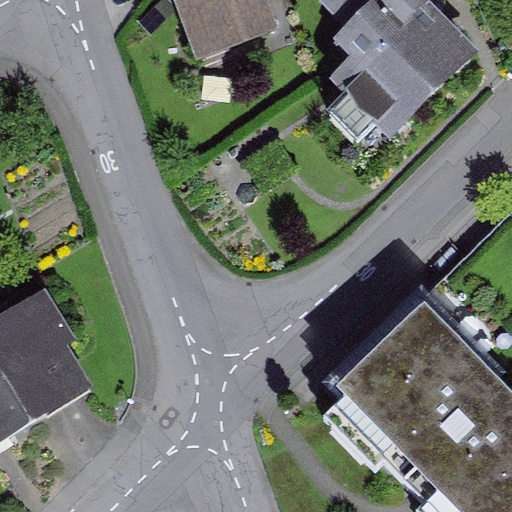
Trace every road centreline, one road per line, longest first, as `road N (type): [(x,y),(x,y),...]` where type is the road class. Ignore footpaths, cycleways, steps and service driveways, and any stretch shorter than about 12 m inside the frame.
road 1 (residential): [(207,403),(65,0)]
road 2 (residential): [(207,403),(511,108)]
road 3 (residential): [(92,511),(207,403)]
